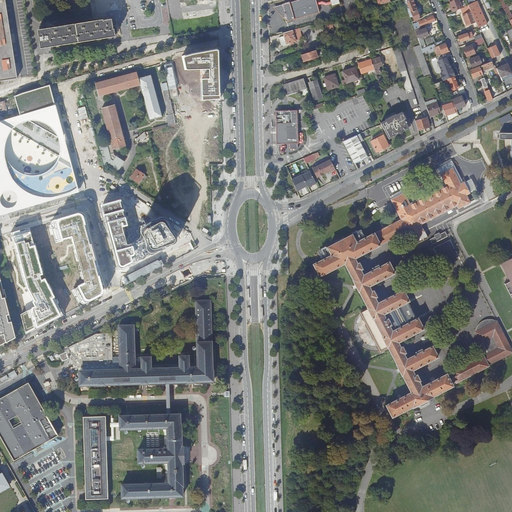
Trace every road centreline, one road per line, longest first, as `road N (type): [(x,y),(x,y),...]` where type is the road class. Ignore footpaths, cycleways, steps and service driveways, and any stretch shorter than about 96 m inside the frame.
road 1 (primary): [(270,511),(267,251)]
road 2 (primary): [(239,254),(251,511)]
road 3 (primary): [(235,0),(241,178),(234,199)]
road 4 (residential): [(320,197),(479,112)]
road 5 (residential): [(212,248),(84,163)]
road 6 (residential): [(0,362),(120,300)]
road 7 (residential): [(256,85),(385,46)]
road 8 (residential): [(479,112),(434,0)]
road 9 (primary): [(269,204),(260,178),(256,85)]
